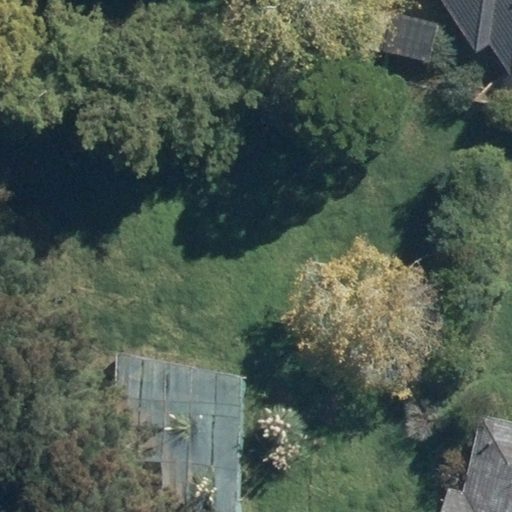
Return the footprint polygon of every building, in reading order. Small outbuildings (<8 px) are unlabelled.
[(395,16),(330,0),(323,0),(314,38),(385,55),(395,16)] [(498,16),(511,35),(511,0),(456,0),(479,30),(498,16)] [(459,29),(404,17),(396,59),(451,70),(459,29)] [(167,458),(165,511),(240,511),(244,375),(122,351),(119,457),(167,458)] [(511,511),(511,417),(492,414),(482,472),(452,467),(444,511),(511,511)]
